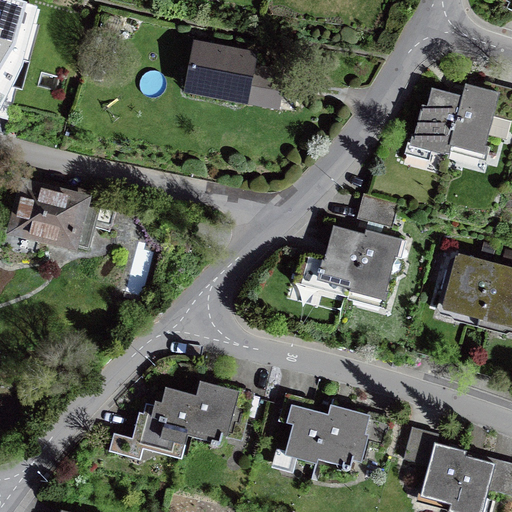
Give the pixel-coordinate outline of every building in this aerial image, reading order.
[(0,0),(0,82),(11,66),(21,48),(32,6),(10,0),(0,0)] [(0,82),(0,111),(22,66),(38,8),(32,6),(21,48),(11,66),(0,82)] [(280,93),(283,76),(252,70),(254,58),(195,47),(187,88),(246,100),(278,106),(280,93)] [(482,89),(466,85),(463,98),(451,144),(484,153),(489,134),(506,139),(511,121),(511,120),(511,91),(496,87),(494,95),(481,92),(482,89)] [(408,144),(448,155),(451,144),(463,98),(432,89),(427,108),(422,106),(414,138),(409,137),(408,144)] [(379,179),(374,196),(398,202),(413,206),(418,189),(379,179)] [(14,231),(70,245),(89,250),(95,225),(96,222),(111,226),(118,200),(93,194),(91,203),(25,187),(14,231)] [(396,212),(398,202),(374,196),(366,194),(360,219),(392,228),(396,212)] [(184,231),(186,217),(142,206),(141,213),(146,222),(184,231)] [(350,290),(351,290),(365,235),(333,227),(329,244),(334,245),(331,256),(326,255),(325,257),(302,251),(294,280),(319,286),(321,279),(351,287),(350,290)] [(365,235),(351,290),(384,299),(391,273),(393,274),(399,270),(400,264),(397,258),(395,258),(400,240),(367,231),(365,235)] [(479,317),(480,317),(482,310),(494,264),(459,255),(445,308),(464,313),(468,300),(483,304),(479,317)] [(511,268),(494,264),(482,310),(497,314),(495,321),(511,325),(511,268)] [(468,300),(464,313),(479,317),(483,304),(468,300)] [(466,370),(507,381),(509,373),(484,366),(495,321),(481,318),(476,336),(485,339),(479,359),(460,354),(465,333),(475,336),(480,317),(479,317),(464,313),(453,354),(428,347),(426,355),(467,366),(466,370)] [(215,391),(200,387),(197,396),(187,435),(211,442),(211,445),(217,446),(220,444),(223,434),(228,436),(231,422),(246,425),(254,396),(217,386),(215,391)] [(161,439),(184,445),(187,435),(197,396),(166,388),(162,404),(155,402),(152,416),(139,413),(132,441),(158,448),(161,439)] [(285,456),(316,464),(317,459),(329,416),(299,408),(302,398),(286,394),(278,421),(293,425),(285,456)] [(329,416),(317,459),(342,466),(342,469),(345,471),(350,470),(353,460),(349,455),(353,443),(387,452),(394,423),(347,410),(346,415),(330,411),(329,416)] [(421,495),(452,503),(464,456),(465,451),(436,444),(438,436),(412,429),(404,459),(428,465),(421,495)] [(494,464),(464,456),(452,503),(449,511),(489,511),(492,501),(486,499),(489,489),(511,495),(511,464),(495,460),(494,464)]
